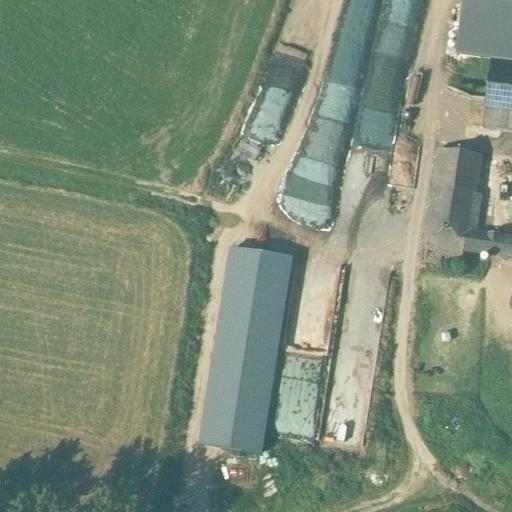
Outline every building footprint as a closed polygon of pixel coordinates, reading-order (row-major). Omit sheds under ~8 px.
[(385,197),(403,82),(419,84),(426,42),(372,34),(364,83),(330,77),(328,93),(326,93),(324,106),(344,109),(340,134),(312,129),(305,173),(351,180),(348,200),(384,206),(385,197)] [(511,64),(491,62),(482,127),(511,131),(511,64)] [(484,159),(437,152),(432,188),(479,195),(484,159)] [(479,195),(432,188),(424,247),(464,253),(471,254),(474,234),(478,234),(484,197),(479,197),(479,195)] [(511,238),(478,234),(474,234),(471,254),(511,259),(511,238)] [(197,445),(262,453),(288,255),(223,247),(197,445)] [(464,253),(424,247),(421,264),(461,270),(464,253)] [(291,302),(292,320),(314,319),(315,324),(333,323),(332,300),(291,302)]
